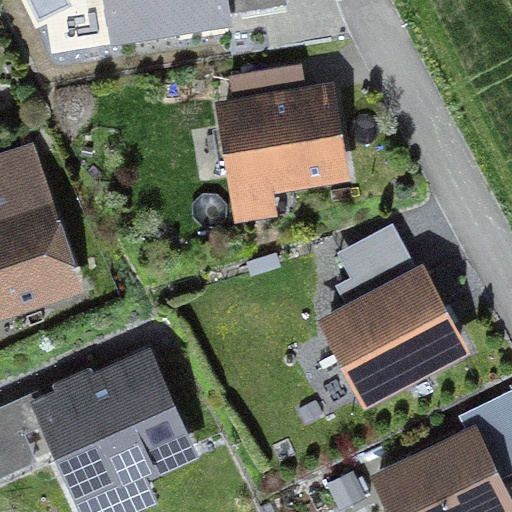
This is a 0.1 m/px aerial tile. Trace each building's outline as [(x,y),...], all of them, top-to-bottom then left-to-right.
[(105,0),(113,48),(231,29),(225,0),(105,0)] [(343,98),(232,113),(246,212),(286,206),(283,190),(354,180),(343,98)] [(67,278),(29,154),(0,163),(0,308),(40,296),(37,287),(67,278)] [(433,275),(338,326),(379,401),(474,350),(433,275)] [(153,364),(47,410),(91,511),(134,511),(164,499),(155,477),(194,460),(153,364)] [(511,511),(511,485),(490,439),(394,483),(407,511),(511,511)]
